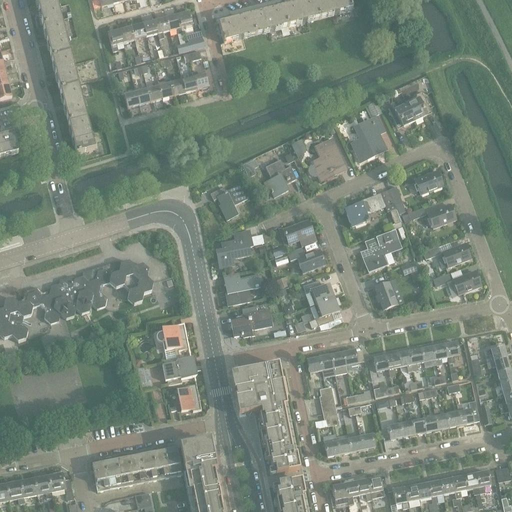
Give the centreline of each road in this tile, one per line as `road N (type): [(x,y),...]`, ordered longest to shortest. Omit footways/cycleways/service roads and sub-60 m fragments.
road 1 (residential): [(501,307),(439,145),(317,200)]
road 2 (residential): [(314,475),(511,436)]
road 3 (residential): [(77,455),(226,421)]
road 4 (tertiary): [(215,365),(182,218)]
road 5 (residential): [(368,333),(317,200)]
road 6 (residential): [(368,333),(501,307)]
road 7 (residential): [(74,237),(41,106)]
road 8 (residential): [(314,475),(288,348)]
